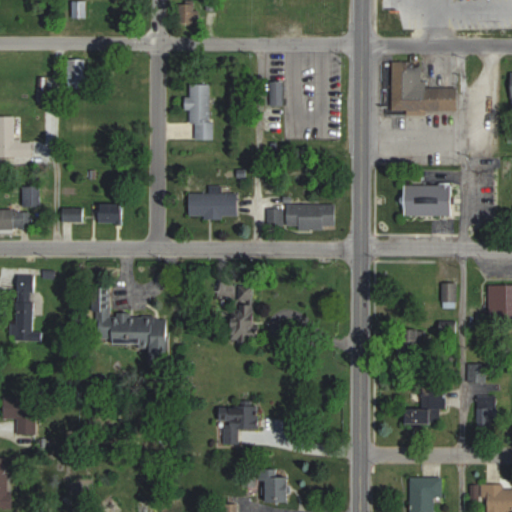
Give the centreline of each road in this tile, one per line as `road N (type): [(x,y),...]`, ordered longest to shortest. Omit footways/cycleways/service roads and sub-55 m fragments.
road 1 (residential): [(511,44),(151,51),(0,42)]
road 2 (residential): [(511,248),(149,255),(0,248)]
road 3 (primary): [(360,511),(363,0)]
road 4 (residential): [(151,0),(149,255)]
road 5 (residential): [(511,453),(361,451)]
